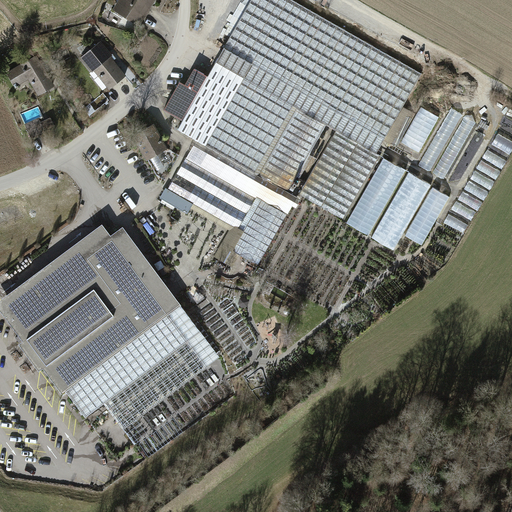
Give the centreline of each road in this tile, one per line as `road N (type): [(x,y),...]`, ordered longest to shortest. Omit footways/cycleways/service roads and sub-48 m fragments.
road 1 (residential): [(0,182),(95,132),(147,86),(180,39),(185,0)]
road 2 (track): [(482,79),(344,0)]
